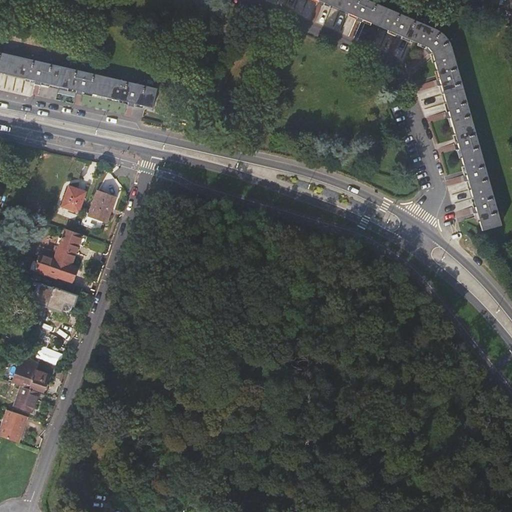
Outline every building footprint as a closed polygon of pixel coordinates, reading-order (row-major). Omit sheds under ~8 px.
[(319,0),(410,39),(427,47),(432,52),(482,231),(501,226),(452,48),(449,43),(446,38),(441,33),(435,28),(369,0),(319,0)] [(157,89),(0,52),(0,71),(153,107),(157,89)] [(69,187),(63,206),(79,212),(85,193),(69,187)] [(98,191),(89,216),(107,222),(115,198),(98,191)] [(64,229),(54,260),(71,265),(81,234),(78,233),(64,229)] [(70,279),(75,267),(71,265),(54,260),(42,256),(38,268),(70,279)] [(53,289),(38,283),(32,301),(61,311),(64,305),(67,303),(73,305),(77,295),(54,288),(53,289)] [(42,344),(37,356),(58,366),(64,354),(42,344)] [(21,357),(19,364),(37,371),(39,363),(21,357)] [(19,364),(12,383),(31,389),(32,388),(43,391),(49,375),(37,371),(19,364)] [(22,387),(15,406),(32,411),(38,392),(22,387)] [(7,410),(0,431),(0,435),(19,443),(28,417),(7,410)]
